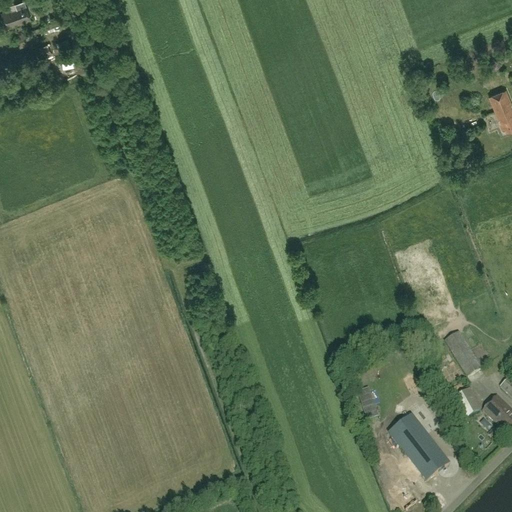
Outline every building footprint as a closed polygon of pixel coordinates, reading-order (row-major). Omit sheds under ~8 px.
[(16,8),(1,13),(6,29),(31,20),(24,0),(14,4),(16,8)] [(71,20),(64,23),(67,29),(71,28),(74,26),(72,20),(71,20)] [(39,40),(37,34),(35,29),(12,38),(16,49),(39,40)] [(483,67),(475,68),(475,76),(484,76),(483,67)] [(511,129),(511,105),(506,90),(489,97),(502,130),(505,129),(506,132),(511,129)] [(458,333),(445,341),(468,378),(481,369),(458,333)] [(511,382),(508,379),(500,388),(511,399),(511,382)] [(467,392),(462,383),(443,393),(460,423),(481,412),(469,391),(467,392)] [(511,432),(511,410),(497,396),(483,411),(509,436),(511,432)] [(412,417),(389,434),(413,464),(403,471),(411,481),(420,474),(427,482),(449,464),(412,417)] [(488,435),(493,440),(498,434),(493,429),(488,435)]
